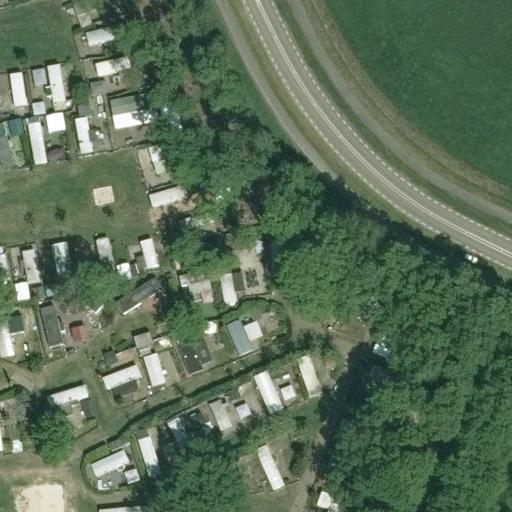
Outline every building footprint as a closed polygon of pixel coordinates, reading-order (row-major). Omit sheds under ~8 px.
[(108,46),(95,50),(100,67),(114,62),(108,46)] [(124,86),(119,69),(109,72),(114,89),(124,86)] [(58,75),(62,115),(74,114),(69,73),(58,75)] [(19,83),(24,113),(36,112),(31,81),(19,83)] [(0,136),(3,139),(12,127),(0,118),(0,136)] [(95,125),(80,130),(93,166),(108,161),(95,125)] [(133,144),(151,139),(148,126),(130,131),(133,144)] [(69,133),(46,134),(46,157),(59,156),(59,166),(71,166),(69,133)] [(4,152),(13,180),(26,176),(18,148),(4,152)] [(158,202),(162,215),(192,206),(188,194),(158,202)] [(105,200),(106,214),(123,213),(123,199),(105,200)] [(115,245),(105,248),(112,274),(122,271),(115,245)] [(158,246),(148,249),(156,277),(165,275),(158,246)] [(30,258),(36,293),(48,291),(41,256),(30,258)] [(212,277),(188,286),(195,305),(219,296),(212,277)] [(259,279),(229,281),(231,310),(246,309),(245,301),(261,300),(259,279)] [(311,316),(323,329),(335,318),(324,305),(311,316)] [(94,344),(92,329),(78,330),(79,345),(94,344)] [(157,339),(142,344),(146,355),(160,350),(157,339)] [(199,348),(188,352),(198,379),(209,375),(199,348)] [(161,398),(174,395),(166,364),(154,367),(161,398)] [(112,383),(120,402),(152,390),(144,370),(112,383)] [(262,384),(279,424),(292,418),(274,378),(262,384)] [(54,401),(58,413),(95,403),(92,390),(54,401)] [(8,415),(27,413),(26,403),(7,404),(8,415)] [(0,412),(0,460),(11,458),(3,412),(0,412)] [(223,422),(230,441),(242,436),(234,417),(223,422)] [(155,482),(167,479),(159,442),(147,444),(155,482)] [(107,488),(139,472),(130,453),(98,470),(107,488)] [(73,511),(73,494),(45,494),(44,511),(73,511)]
